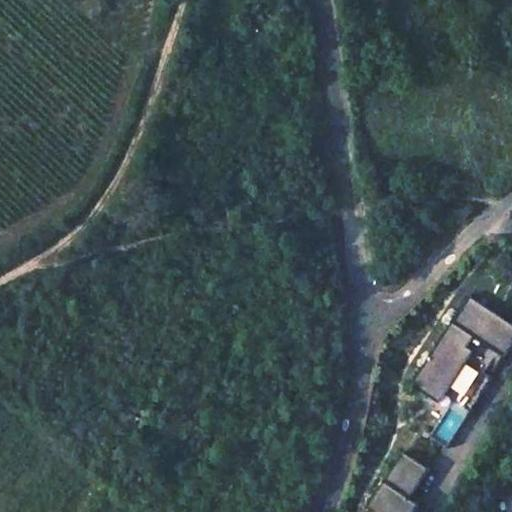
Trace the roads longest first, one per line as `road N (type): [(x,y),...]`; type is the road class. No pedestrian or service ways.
road 1 (track): [(14,273),(79,226),(118,176),(149,115),(179,0)]
road 2 (unclassified): [(319,0),(368,318)]
road 3 (unclassified): [(368,318),(316,511)]
road 4 (residential): [(511,196),(403,302),(368,318)]
